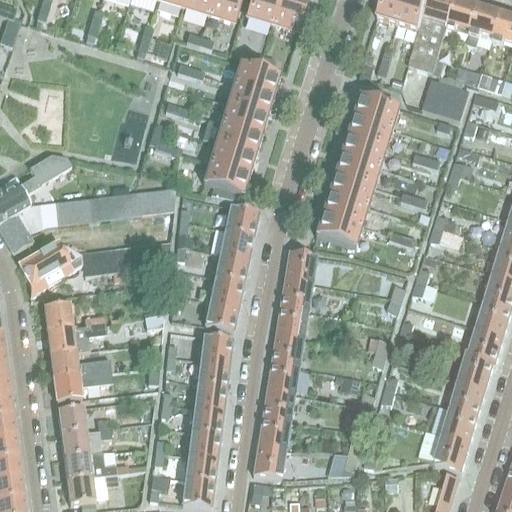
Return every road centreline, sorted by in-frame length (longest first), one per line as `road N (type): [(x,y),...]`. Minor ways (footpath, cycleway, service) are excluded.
road 1 (residential): [(346,0),(276,247),(235,511)]
road 2 (residential): [(0,265),(40,511)]
road 3 (residential): [(474,511),(511,390)]
